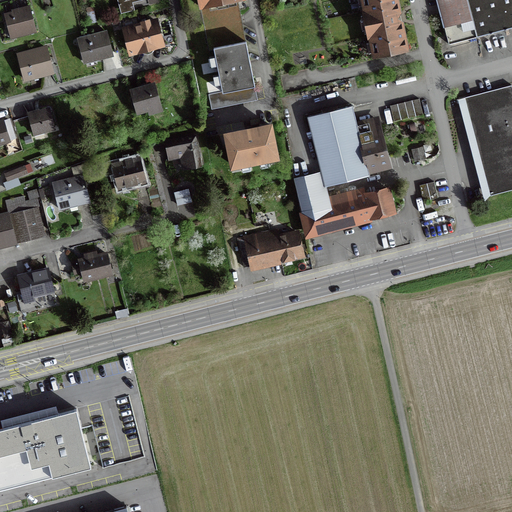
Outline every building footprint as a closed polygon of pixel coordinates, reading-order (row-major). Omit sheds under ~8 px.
[(116,0),(119,10),(132,6),(132,3),(143,0),(147,0),(149,4),(157,2),(156,0),(116,0)] [(198,0),(204,29),(240,21),(235,0),(198,0)] [(394,14),(398,13),(395,0),(362,0),(365,12),(363,13),(368,37),(370,37),(374,56),(404,50),(402,40),(404,40),(400,24),(397,24),(394,14)] [(436,0),(448,45),(476,37),(466,0),(436,0)] [(511,0),(466,0),(476,37),(511,27),(511,0)] [(35,32),(28,7),(17,10),(17,9),(12,11),(13,13),(4,15),(10,38),(35,32)] [(129,54),(162,45),(156,22),(148,24),(148,21),(141,23),(141,25),(123,30),(129,54)] [(254,86),(240,21),(204,29),(208,51),(213,50),(222,93),(254,86)] [(78,40),(83,61),(111,53),(105,33),(78,40)] [(18,55),(24,80),(51,73),(45,49),(18,55)] [(143,85),(137,86),(138,89),(131,91),(137,113),(147,110),(148,115),(160,111),(153,85),(144,88),(143,85)] [(212,109),(257,100),(254,86),(222,93),(209,95),(212,109)] [(511,190),(511,89),(511,86),(463,98),(489,196),(511,190)] [(422,115),(422,114),(418,99),(389,106),(393,122),(422,115)] [(352,106),(307,117),(317,158),(290,165),(300,213),(323,207),(321,200),(323,199),(334,195),(328,196),(326,186),(369,175),(367,167),(357,126),(352,106)] [(53,128),(48,109),(28,115),(33,134),(53,128)] [(371,170),(388,166),(377,121),(357,126),(367,167),(370,166),(371,170)] [(276,157),(269,126),(226,135),(232,166),(276,157)] [(174,143),(165,144),(168,160),(184,157),(186,166),(199,163),(194,137),(173,141),(174,143)] [(415,161),(424,159),(422,151),(413,153),(415,161)] [(117,188),(144,182),(139,162),(133,164),(132,161),(112,165),(117,188)] [(4,174),(7,181),(28,173),(25,167),(19,169),(18,169),(4,174)] [(69,207),(70,211),(77,209),(76,205),(89,202),(83,176),(52,184),(58,210),(69,207)] [(423,202),(437,198),(433,182),(419,186),(423,202)] [(188,191),(174,194),(181,221),(195,217),(188,191)] [(305,233),(394,210),(389,191),(356,199),(353,191),(334,195),(323,199),(321,200),(323,207),(300,213),(305,233)] [(0,246),(15,243),(15,244),(45,237),(38,207),(26,210),(23,198),(5,202),(8,214),(0,215),(0,246)] [(279,238),(277,230),(243,238),(250,267),(302,255),(297,234),(279,238)] [(95,253),(88,255),(89,258),(71,263),(74,273),(82,271),(84,280),(110,273),(105,254),(96,257),(95,253)] [(21,313),(56,304),(47,269),(18,277),(22,295),(17,296),(21,313)] [(0,489),(94,466),(84,427),(92,425),(102,467),(145,456),(129,395),(87,405),(87,406),(79,408),(78,403),(27,416),(9,421),(0,422),(0,489)]
